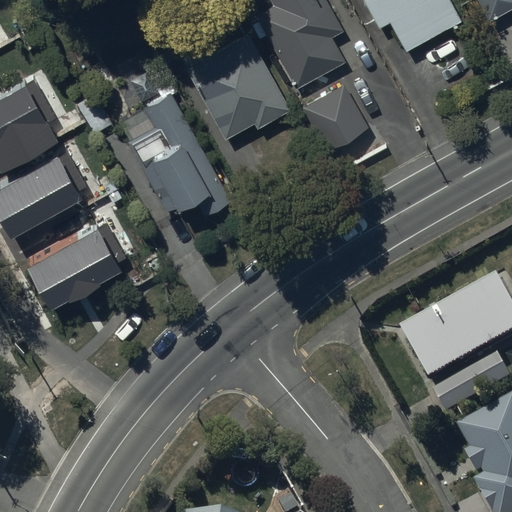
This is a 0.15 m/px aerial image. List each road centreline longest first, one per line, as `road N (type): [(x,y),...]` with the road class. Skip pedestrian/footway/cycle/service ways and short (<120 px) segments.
road 1 (tertiary): [(511,149),(388,216),(230,326)]
road 2 (tertiary): [(230,326),(148,407),(77,511)]
road 3 (residential): [(230,326),(308,412),(375,511)]
